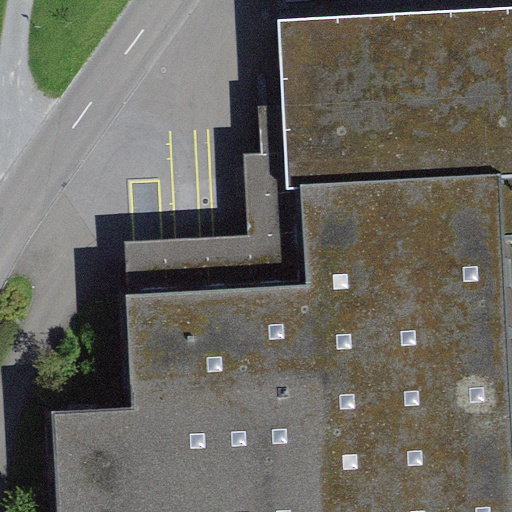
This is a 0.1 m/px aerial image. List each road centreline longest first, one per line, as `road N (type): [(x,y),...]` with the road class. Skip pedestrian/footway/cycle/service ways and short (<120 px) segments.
road 1 (tertiary): [(50,165),(169,0)]
road 2 (residential): [(50,165),(17,119),(18,0)]
